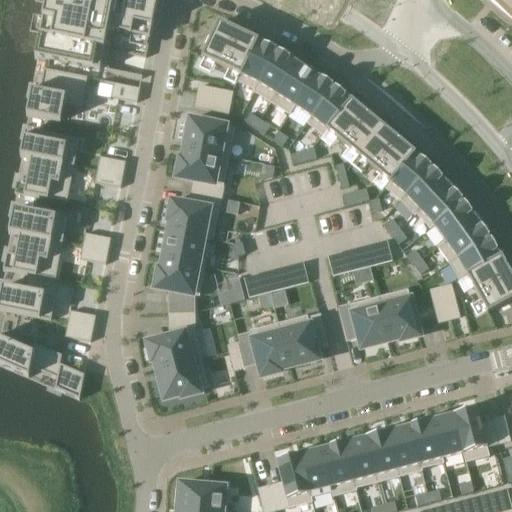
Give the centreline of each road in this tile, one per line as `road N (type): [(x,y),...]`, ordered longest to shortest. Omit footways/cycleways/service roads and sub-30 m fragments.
road 1 (residential): [(141,453),(109,356),(109,325),(178,0)]
road 2 (residential): [(141,453),(511,353)]
road 3 (unclassified): [(405,56),(502,151)]
road 4 (residential): [(227,0),(345,61)]
